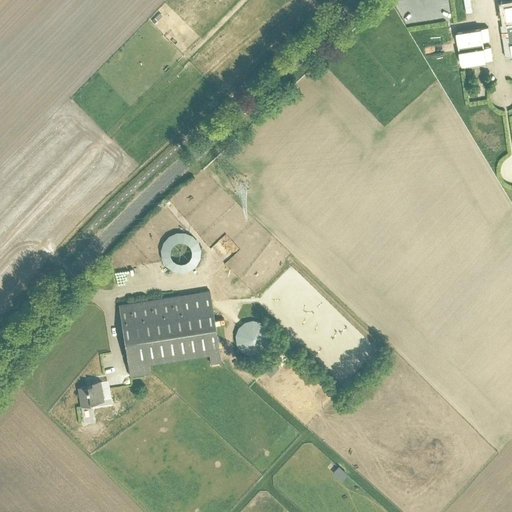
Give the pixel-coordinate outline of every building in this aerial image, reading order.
[(511,21),(500,23),(505,55),(511,53),(511,21)] [(456,30),(460,62),(461,62),(493,57),(493,56),(492,56),(490,44),(484,45),(483,39),(489,38),(487,26),(488,26),(488,25),(456,30)] [(175,250),(184,252),(186,243),(176,242),(175,250)] [(209,362),(220,360),(208,289),(117,303),(129,375),(149,371),(148,362),(208,352),(209,362)] [(90,384),(77,386),(80,406),(89,404),(89,402),(102,400),(99,379),(90,381),(90,384)]
